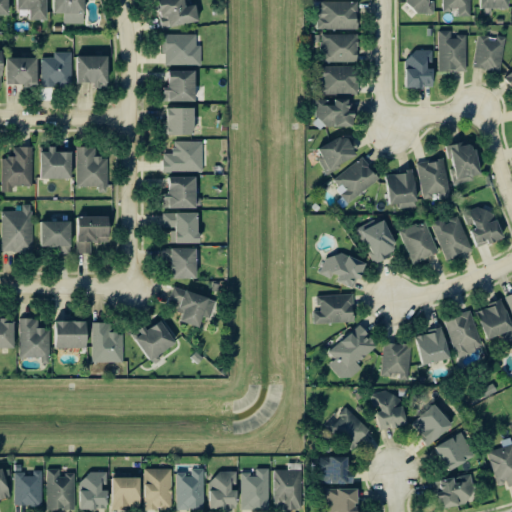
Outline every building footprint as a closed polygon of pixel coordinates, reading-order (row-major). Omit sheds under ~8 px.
[(0,0),(0,17),(10,18),(10,0),(0,0)] [(49,21),(49,0),(19,0),(19,11),(32,11),(32,21),(49,21)] [(86,0),(56,0),(56,15),(65,15),(65,25),(86,25),(86,0)] [(201,23),(197,6),(187,8),(185,0),(163,0),(159,1),(165,30),(201,23)] [(409,0),(410,7),(416,7),(417,16),(434,15),(433,0),(409,0)] [(444,0),(444,13),(458,13),(458,17),(472,18),(472,0),(444,0)] [(482,0),(483,10),(511,9),(510,0),(482,0)] [(359,31),(359,3),(318,3),(318,30),(359,31)] [(467,37),(452,37),(452,32),(440,32),(441,73),(468,72),(467,37)] [(197,35),(165,36),(165,67),(202,66),(202,46),(197,46),(197,35)] [(359,63),(359,36),(322,36),(322,64),(359,63)] [(475,69),(493,71),(499,80),(511,81),(511,74),(511,75),(504,63),(507,38),(499,37),(497,38),(479,36),(475,69)] [(410,90),(436,89),(435,52),(408,53),(410,90)] [(73,53),(55,54),(55,59),(43,59),(44,88),(73,88),(73,53)] [(76,57),(107,57),(107,83),(99,83),(99,89),(93,89),(93,83),(76,83),(76,57)] [(39,60),(9,59),(8,87),(39,87),(39,60)] [(359,68),(324,68),(323,95),(359,96),(359,68)] [(197,103),(197,72),(171,72),(171,88),(166,88),(166,103),(197,103)] [(320,129),(357,128),(356,111),(352,112),(352,100),(344,101),(344,97),(336,97),(336,100),(318,101),(320,129)] [(169,137),(196,136),(196,109),(169,110),(169,137)] [(320,150),(324,159),(320,160),(326,173),(363,156),(353,134),(320,150)] [(203,173),(203,142),(174,142),(174,155),(164,155),(164,173),(203,173)] [(483,177),(481,147),(448,149),(449,159),(455,158),(455,169),(452,169),(454,189),(461,188),(462,189),(474,189),(474,178),(483,177)] [(33,187),(32,148),(16,148),(17,158),(2,159),(3,193),(13,193),(13,187),(33,187)] [(109,159),(97,158),(97,149),(79,148),(78,187),(100,188),(100,193),(108,193),(109,159)] [(333,184),(352,205),(380,179),(361,158),(333,184)] [(424,200),(439,198),(440,201),(451,199),(446,159),(419,163),(424,200)] [(418,172),(387,178),(393,210),(424,205),(418,172)] [(198,179),(171,178),(171,195),(164,195),(164,210),(197,211),(198,179)] [(2,253),(32,254),(34,206),(23,206),(23,213),(3,212),(2,253)] [(478,248),(490,244),(490,243),(511,236),(505,217),(496,220),(492,207),(464,215),(469,230),(472,228),(478,248)] [(171,245),(200,245),(201,215),(164,214),(163,230),(172,230),(171,245)] [(110,218),(77,219),(78,256),(92,255),(92,243),(111,243),(110,218)] [(432,224),(447,262),(473,252),(459,218),(444,224),(442,220),(432,224)] [(43,223),(43,249),(73,248),(73,222),(43,223)] [(376,263),(400,253),(386,222),(378,226),(376,222),(358,230),(363,242),(366,241),(376,263)] [(439,255),(426,222),(400,232),(413,266),(439,255)] [(199,250),(173,250),(172,280),(198,280),(199,250)] [(329,257),(321,275),(337,282),(355,290),(359,280),(362,281),(369,266),(340,253),(337,261),(329,257)] [(182,323),(202,329),(205,319),(211,321),(217,302),(173,288),(167,307),(185,313),(182,323)] [(318,297),(319,312),(314,312),(315,325),(355,324),(354,296),(318,297)] [(511,334),(511,332),(511,296),(488,305),(488,309),(479,313),(489,342),(511,334)] [(426,367),(483,352),(473,312),(444,320),(446,329),(418,336),(426,367)] [(43,359),(43,365),(50,365),(51,330),(39,330),(39,320),(21,320),(21,359),(43,359)] [(153,364),(179,345),(161,321),(147,332),(144,327),(132,336),(153,364)] [(16,322),(0,322),(0,350),(16,350),(16,322)] [(89,350),(89,324),(59,323),(58,350),(89,350)] [(124,364),(124,334),(112,334),(112,324),(93,325),(94,364),(124,364)] [(362,370),(357,364),(379,349),(364,327),(328,352),(334,362),(329,365),(342,384),(362,370)] [(382,376),(401,378),(400,381),(419,383),(420,367),(411,366),(413,347),(385,344),(382,376)] [(430,447),(454,425),(436,405),(432,406),(424,413),(410,415),(409,406),(403,407),(402,405),(391,392),(372,394),(374,414),(380,419),(381,431),(404,428),(406,430),(414,429),(430,447)] [(334,433),(338,429),(357,446),(371,431),(347,409),(330,428),(334,433)] [(438,445),(447,470),(474,461),(465,435),(438,445)] [(511,487),(511,445),(487,453),(498,487),(508,484),(510,488),(511,487)] [(356,483),(356,475),(351,476),(350,457),(319,458),(319,484),(356,483)] [(8,466),(0,468),(0,502),(16,498),(8,466)] [(172,469),(146,470),(147,510),(173,510),(172,469)] [(269,469),(257,469),(257,474),(243,474),(243,510),(270,510),(269,469)] [(76,475),(61,475),(60,470),(48,470),(48,510),(76,510),(76,475)] [(206,510),(205,470),(190,470),(190,473),(177,474),(178,510),(206,510)] [(276,511),(304,511),(303,470),(275,471),(276,511)] [(16,474),(16,507),(44,506),(43,471),(34,471),(34,474),(16,474)] [(235,490),(235,472),(218,473),(218,481),(211,481),(212,510),(240,509),(239,490),(235,490)] [(82,510),(109,510),(109,491),(107,491),(107,473),(89,473),(89,481),(81,481),(82,510)] [(442,508),(478,500),(471,474),(442,481),(444,491),(438,493),(442,508)] [(142,478),(115,478),(114,510),(142,510),(142,478)] [(359,511),(359,489),(328,490),(328,511),(359,511)]
